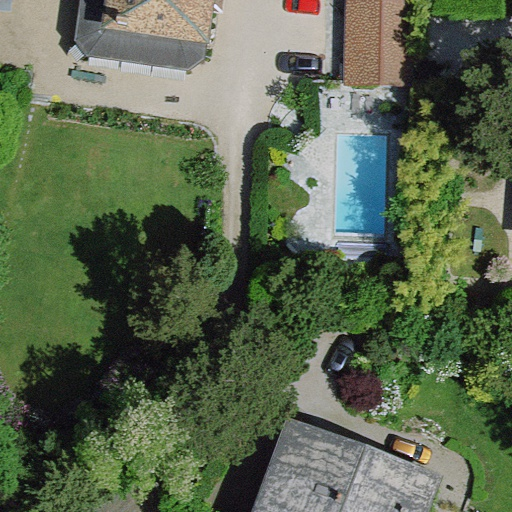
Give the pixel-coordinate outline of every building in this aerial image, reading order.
[(116,0),(112,31),(206,44),(211,0),(116,0)] [(354,0),(355,8),(415,9),(415,0),(354,0)] [(415,9),(355,8),(351,86),(413,87),(415,9)] [(446,92),(421,89),(420,117),(445,120),(446,92)] [(341,457),(306,443),(279,511),(415,511),(419,502),(335,469),(341,457)]
